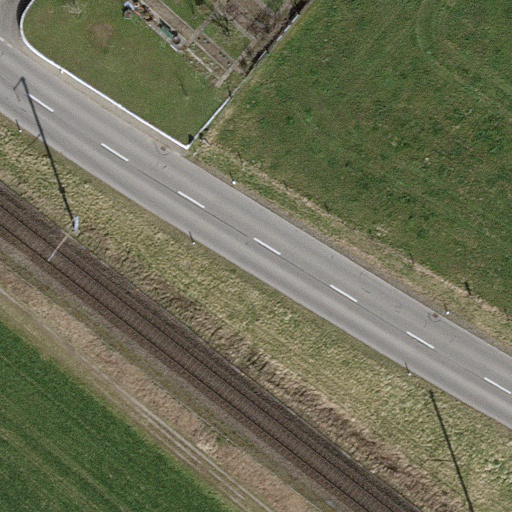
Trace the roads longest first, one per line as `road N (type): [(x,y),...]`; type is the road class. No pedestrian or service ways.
road 1 (tertiary): [(511,394),(92,139),(0,73)]
road 2 (track): [(281,511),(0,291)]
